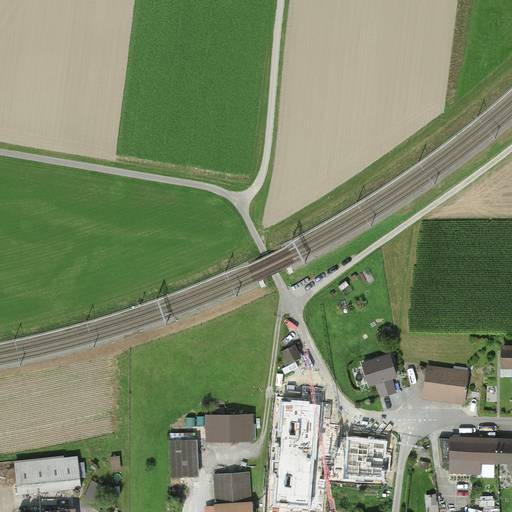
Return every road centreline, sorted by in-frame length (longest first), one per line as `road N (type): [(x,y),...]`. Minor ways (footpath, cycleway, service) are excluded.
road 1 (unclassified): [(330,384),(233,197),(0,151)]
road 2 (track): [(511,146),(290,301)]
road 3 (track): [(241,205),(267,163),(282,0)]
road 4 (track): [(283,285),(263,445)]
